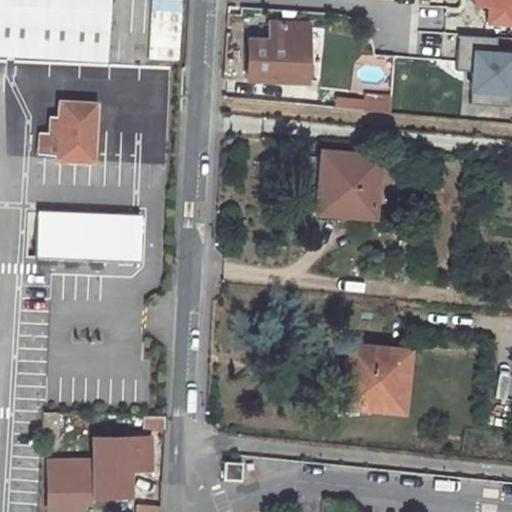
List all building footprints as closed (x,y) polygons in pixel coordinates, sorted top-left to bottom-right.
[(107,0),(0,0),(0,43),(105,50),(107,0)] [(511,22),(511,0),(473,0),(473,3),(487,4),(486,20),(511,22)] [(252,39),(250,79),(306,81),(308,23),(275,23),(275,18),(271,18),(270,40),(252,39)] [(460,98),(505,98),(505,48),(460,48),(460,98)] [(59,103),(57,161),(92,162),(95,105),(59,103)] [(322,151),(316,210),(345,212),(345,207),(374,211),(379,156),(322,151)] [(39,213),(37,258),(138,262),(141,217),(39,213)] [(344,379),(342,405),(401,410),(407,350),(355,345),(351,379),(344,379)] [(45,379),(29,378),(27,411),(43,412),(45,379)] [(43,413),(42,443),(45,443),(45,447),(56,448),(57,413),(43,413)] [(143,415),(143,427),(163,428),(164,416),(143,415)] [(49,463),(45,507),(80,509),(81,489),(92,490),(92,495),(105,495),(127,495),(127,493),(127,461),(147,462),(147,470),(159,470),(160,445),(148,444),(148,435),(92,437),(92,469),(81,468),(81,465),(49,463)] [(223,461),(222,479),(241,480),(243,462),(223,461)] [(136,501),(132,499),(133,498),(131,494),(129,493),(127,493),(127,495),(127,511),(136,501)] [(127,495),(105,495),(105,511),(126,511),(127,511),(127,495)]
